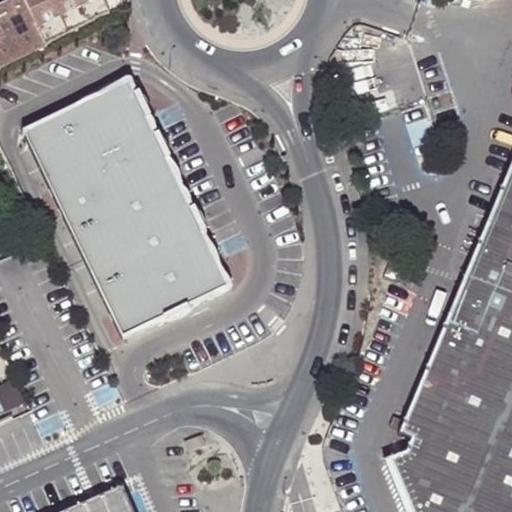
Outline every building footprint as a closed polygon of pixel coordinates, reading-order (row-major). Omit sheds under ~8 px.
[(0,68),(45,46),(22,0),(15,0),(0,8),(0,68)] [(22,0),(45,46),(121,8),(117,0),(22,0)] [(227,290),(127,84),(21,136),(121,342),(227,290)] [(511,511),(511,160),(448,313),(397,437),(411,442),(405,454),(387,462),(408,511),(511,511)] [(17,233),(37,223),(24,198),(4,208),(17,233)] [(0,209),(0,213),(11,236),(17,233),(4,208),(0,209)] [(0,352),(0,379),(10,374),(0,352)] [(0,416),(30,401),(20,380),(0,389),(0,416)] [(201,436),(185,443),(189,454),(205,447),(201,436)] [(127,511),(118,490),(66,511),(127,511)]
